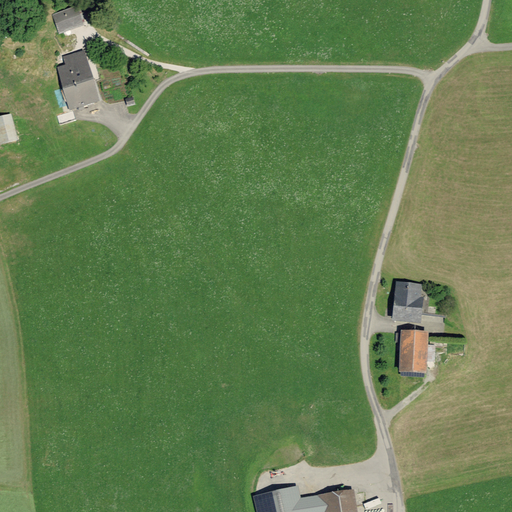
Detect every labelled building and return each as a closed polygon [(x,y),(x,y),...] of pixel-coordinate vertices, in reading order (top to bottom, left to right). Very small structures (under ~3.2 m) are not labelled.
[(76,7),(54,15),(60,32),(83,23),(76,7)] [(64,57),(67,66),(58,68),(70,108),(98,100),(84,51),(64,57)] [(11,114),(0,117),(0,138),(1,143),(17,139),(11,114)] [(423,285),(397,282),(393,318),(420,321),(423,285)] [(427,333),(403,331),(400,370),(425,372),(427,333)] [(302,485),(254,495),(257,511),(355,511),(352,491),(305,501),(302,485)]
